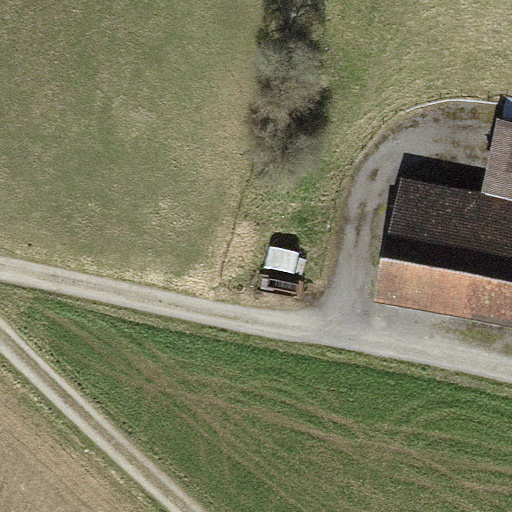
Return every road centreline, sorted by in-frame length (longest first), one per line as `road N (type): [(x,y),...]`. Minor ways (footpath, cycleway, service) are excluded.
road 1 (track): [(0,272),(511,372)]
road 2 (track): [(186,511),(0,339)]
